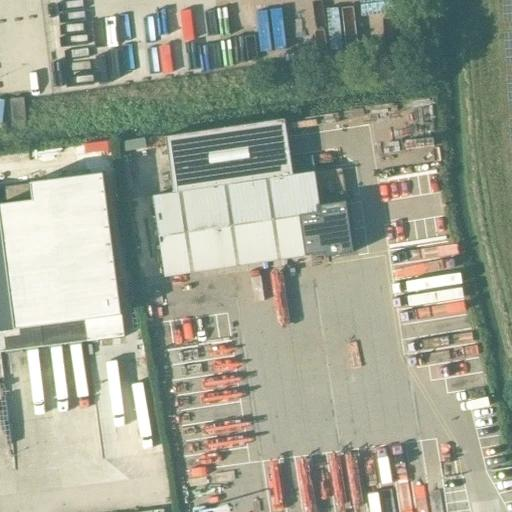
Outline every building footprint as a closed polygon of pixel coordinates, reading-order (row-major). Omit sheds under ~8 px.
[(136,72),(239,61),(235,26),(212,28),(209,0),(188,0),(192,36),(135,42),(130,0),(84,0),(78,1),(85,64),(134,59),(136,72)] [(31,96),(30,111),(42,111),(42,96),(31,96)] [(13,123),(27,122),(25,97),(11,99),(13,123)] [(175,193),(154,196),(166,276),(326,252),(326,256),(354,252),(347,200),(320,204),(315,172),(294,175),(285,118),(167,136),(175,193)] [(30,183),(5,187),(7,200),(32,197),(30,183)] [(0,351),(90,340),(71,193),(0,201),(0,351)] [(113,455),(160,450),(153,393),(98,399),(103,446),(112,445),(113,455)]
